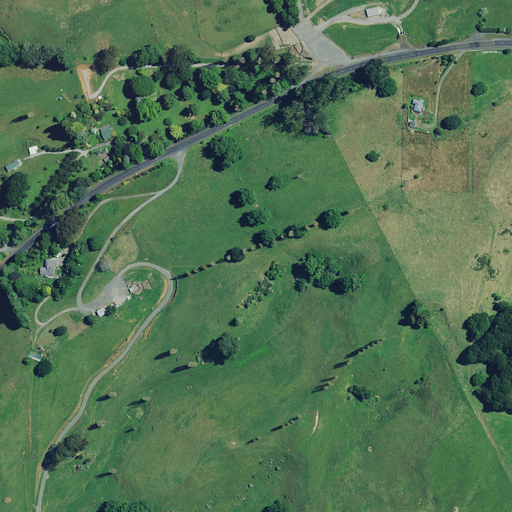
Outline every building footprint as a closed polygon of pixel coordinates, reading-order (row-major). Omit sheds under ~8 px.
[(405,34),(401,25),(396,28),(400,36),(405,34)] [(420,101),(414,99),(413,103),(416,104),(414,110),(421,112),(424,100),(420,99),(420,101)] [(109,125),(100,129),(106,141),(115,136),(109,125)] [(38,150),(37,146),(29,148),(31,155),(37,153),(36,150),(38,150)] [(112,160),(109,156),(102,160),(105,164),(112,160)] [(9,171),(14,169),(14,170),(19,168),(18,166),(21,164),(18,160),(7,167),(9,171)] [(58,260),(47,259),(46,268),(42,267),(41,274),(45,275),(45,277),(49,277),(49,275),(55,276),(55,270),(56,270),(58,260)] [(110,311),(107,306),(97,312),(101,317),(110,311)] [(84,326),(80,320),(79,321),(76,315),(66,321),(73,334),(79,331),(78,329),(84,326)]
